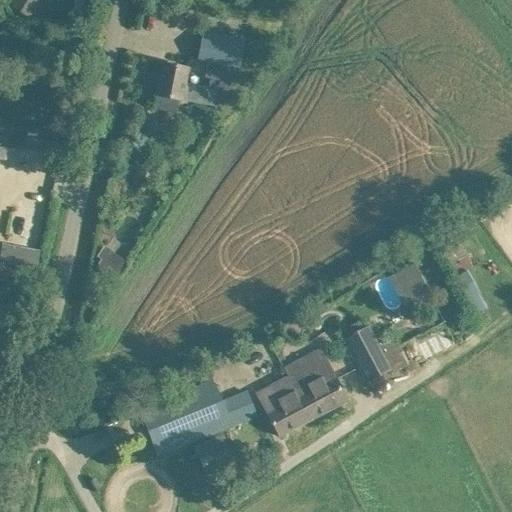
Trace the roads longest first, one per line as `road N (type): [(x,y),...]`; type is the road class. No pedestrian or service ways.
road 1 (unclassified): [(21,511),(121,0)]
road 2 (unknown): [(198,511),(511,307)]
